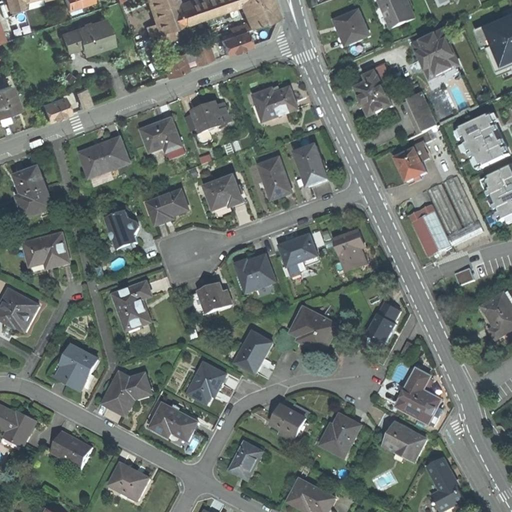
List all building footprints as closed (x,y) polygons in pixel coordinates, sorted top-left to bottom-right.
[(24,7),(22,3),(21,0),(6,0),(10,11),(24,7)] [(70,0),(66,1),(69,10),(94,1),(93,0),(70,0)] [(179,7),(176,0),(147,0),(160,33),(174,29),(185,25),(179,7)] [(197,0),(179,7),(185,25),(241,5),(255,0),(197,0)] [(272,6),(269,0),(255,0),(241,5),(249,23),(251,28),(278,18),(272,6)] [(380,0),(393,29),(416,19),(407,0),(380,0)] [(25,13),(24,7),(10,11),(12,18),(25,13)] [(361,11),(336,21),(342,35),(347,47),(371,36),(361,11)] [(511,16),(482,29),(490,49),(487,50),(496,70),(505,66),(507,70),(511,68),(511,16)] [(105,20),(61,35),(67,51),(81,46),(83,54),(100,49),(113,44),(105,20)] [(244,31),(251,28),(249,23),(238,27),(237,25),(229,29),(231,35),(244,31)] [(177,37),(174,29),(160,33),(155,35),(159,44),(177,37)] [(250,46),(244,31),(231,35),(222,39),(221,39),(226,55),(239,50),(250,46)] [(445,32),(416,46),(421,57),(433,80),(461,66),(445,32)] [(214,42),(221,39),(222,39),(220,33),(212,36),(214,42)] [(213,60),(207,44),(200,47),(205,63),(213,60)] [(197,66),(205,63),(200,47),(191,50),(194,58),(197,66)] [(184,62),(194,58),(191,50),(181,54),(184,62)] [(187,70),(184,62),(181,54),(162,61),(168,77),(178,73),(187,70)] [(385,65),(375,70),(377,73),(380,81),(381,80),(390,76),(385,65)] [(76,78),(68,72),(63,79),(70,85),(76,78)] [(380,81),(377,73),(367,77),(369,83),(357,89),(363,100),(371,117),(394,106),(381,80),(380,81)] [(8,86),(0,89),(0,123),(9,120),(7,114),(12,112),(17,110),(8,86)] [(77,92),(83,108),(91,105),(85,89),(77,92)] [(255,97),(264,122),(299,110),(295,99),(292,89),(276,94),(274,90),(255,97)] [(424,95),(410,101),(425,133),(432,130),(438,127),(424,95)] [(43,104),(49,121),(60,117),(69,113),(63,97),(43,104)] [(199,128),(201,134),(226,125),(226,124),(219,107),(218,103),(206,108),(194,112),(195,115),(199,128)] [(226,104),(219,107),(226,124),(232,122),(226,104)] [(191,131),(199,128),(195,115),(186,118),(191,131)] [(460,130),(474,161),(479,159),(483,169),(511,156),(499,129),(493,115),(460,130)] [(157,126),(143,131),(152,153),(167,148),(168,153),(184,147),(174,120),(157,126)] [(411,139),(416,149),(424,145),(437,139),(432,130),(425,133),(411,139)] [(82,154),(91,178),(131,163),(122,139),(101,147),(82,154)] [(416,150),(397,159),(402,170),(408,182),(428,173),(422,162),(430,158),(424,145),(416,149),(416,150)] [(318,147),(298,154),(310,187),(320,183),(330,180),(318,147)] [(201,160),(203,165),(212,161),(210,156),(201,160)] [(273,201),(284,196),(294,193),(281,159),(260,166),(273,201)] [(511,167),(488,179),(493,189),(488,191),(503,222),(511,217),(511,167)] [(18,177),(26,197),(48,189),(40,169),(29,174),(18,177)] [(427,191),(456,249),(485,235),(456,177),(427,191)] [(236,178),(208,188),(217,211),(226,207),(232,205),(233,207),(245,203),(236,178)] [(26,197),(22,199),(24,204),(25,208),(29,218),(55,208),(48,189),(26,197)] [(183,192),(149,204),(157,226),(167,223),(166,220),(178,215),(190,211),(183,192)] [(429,258),(453,247),(433,206),(410,216),(429,258)] [(17,222),(29,218),(25,208),(13,212),(17,222)] [(118,216),(112,213),(109,219),(113,231),(111,235),(113,240),(117,242),(120,250),(123,249),(124,250),(126,252),(128,252),(130,252),(132,251),(135,250),(133,245),(139,243),(136,237),(140,228),(138,223),(130,219),(127,212),(118,216)] [(320,232),(314,235),(319,247),(325,245),(320,232)] [(346,237),(337,241),(348,272),(368,264),(362,249),(365,247),(360,232),(346,237)] [(64,234),(26,244),(32,267),(53,262),(55,267),(64,265),(72,263),(64,234)] [(290,272),(307,266),(316,263),(320,259),(312,236),(295,241),(281,246),(290,272)] [(249,261),(238,265),(248,293),(277,282),(268,257),(256,261),(249,263),(249,261)] [(309,271),(307,266),(290,272),(292,277),(309,271)] [(471,269),(456,275),(460,286),(475,280),(471,269)] [(129,291),(115,296),(128,331),(152,323),(144,300),(153,297),(149,284),(129,291)] [(207,290),(192,296),(199,317),(233,304),(228,292),(224,293),(222,285),(207,290)] [(0,313),(0,317),(10,323),(27,332),(41,307),(12,291),(0,313)] [(496,328),(502,338),(511,331),(511,305),(505,295),(484,308),(491,319),(496,328)] [(387,303),(380,315),(395,324),(402,312),(387,303)] [(340,327),(306,309),(293,333),(305,339),(307,341),(305,344),(316,349),(318,346),(327,351),(340,327)] [(387,345),(398,325),(395,324),(380,315),(369,335),(378,340),(387,345)] [(491,331),(497,341),(502,338),(496,328),(491,331)] [(274,344),(255,333),(237,363),(257,375),(262,365),(261,364),(263,361),(264,359),(265,359),(274,344)] [(409,342),(403,354),(408,356),(414,345),(409,342)] [(100,360),(74,346),(63,366),(66,367),(61,376),(71,381),(70,385),(76,388),(83,392),(89,380),(89,381),(100,360)] [(228,375),(206,364),(201,374),(203,375),(192,396),(209,405),(217,390),(220,392),(225,383),(228,375)] [(430,424),(438,409),(443,401),(425,391),(427,387),(431,379),(432,378),(419,370),(410,386),(406,384),(405,387),(408,389),(404,398),(398,407),(430,424)] [(132,380),(122,375),(106,404),(117,410),(127,415),(138,395),(151,391),(146,376),(132,380)] [(200,423),(165,404),(152,429),(162,434),(171,439),(174,433),(190,442),(200,423)] [(8,410),(0,405),(0,426),(10,432),(8,435),(17,439),(15,443),(24,448),(38,421),(29,416),(27,421),(19,417),(20,416),(8,410)] [(307,419),(283,406),(279,414),(273,425),(288,433),(286,437),(295,442),(307,419)] [(438,409),(430,424),(435,427),(444,412),(438,409)] [(353,421),(342,415),(336,427),(333,425),(322,446),(342,456),(350,441),(354,443),(363,426),(353,421)] [(389,441),(386,446),(398,453),(398,454),(415,463),(427,440),(398,424),(394,432),(389,441)] [(79,440),(64,432),(52,453),(53,453),(54,452),(83,468),(83,469),(83,470),(95,448),(79,440)] [(389,441),(383,438),(380,443),(386,446),(389,441)] [(263,452),(246,443),(239,457),(232,471),(250,481),(260,461),(258,460),(263,452)] [(439,506),(442,511),(443,511),(465,500),(454,481),(456,480),(445,460),(429,468),(437,482),(443,492),(434,497),(437,504),(436,504),(438,507),(439,506)] [(129,467),(123,464),(111,486),(139,501),(149,482),(137,476),(139,472),(129,467)] [(375,478),(380,489),(396,482),(392,471),(375,478)] [(330,511),(337,499),(302,481),(290,502),(299,508),(307,511),(311,511),(313,510),(317,511),(330,511)]
